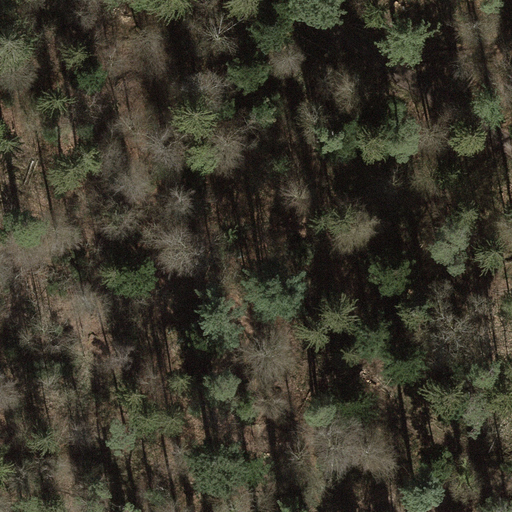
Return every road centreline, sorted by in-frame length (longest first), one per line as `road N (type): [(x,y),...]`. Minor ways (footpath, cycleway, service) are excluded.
road 1 (track): [(282,0),(511,142)]
road 2 (track): [(511,476),(376,511)]
